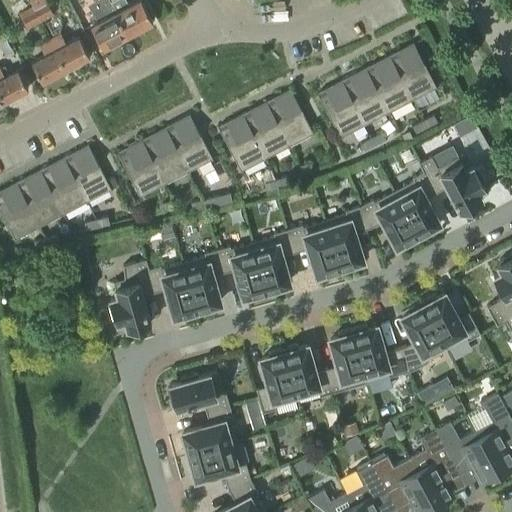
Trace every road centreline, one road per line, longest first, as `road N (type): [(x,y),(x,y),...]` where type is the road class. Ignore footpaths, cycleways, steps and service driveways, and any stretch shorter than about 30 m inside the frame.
road 1 (residential): [(511,213),(379,282),(133,358),(128,375),(166,511)]
road 2 (residential): [(211,32),(0,138)]
road 3 (residential): [(369,0),(315,25),(211,32)]
